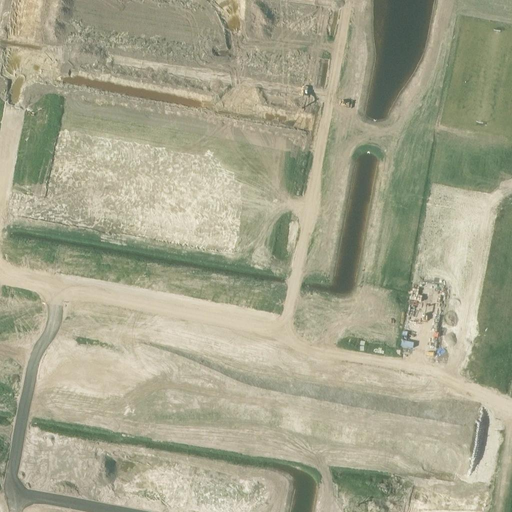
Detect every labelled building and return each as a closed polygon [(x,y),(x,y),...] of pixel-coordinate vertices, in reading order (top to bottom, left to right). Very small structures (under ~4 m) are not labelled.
[(102,0),(95,0),(84,63),(113,69),(125,4),(102,0)] [(190,0),(178,0),(171,6),(175,12),(191,0),(190,0)] [(191,0),(175,12),(180,18),(196,6),(191,0)] [(260,0),(260,11),(268,12),(267,26),(307,28),(308,14),(309,14),(309,0),(260,0)] [(196,6),(180,18),(185,24),(200,12),(196,6)] [(200,12),(185,24),(189,30),(205,18),(200,12)] [(205,18),(189,30),(194,36),(210,25),(205,18)] [(210,25),(194,36),(199,43),(214,31),(210,25)] [(214,41),(209,45),(214,51),(218,47),(214,41)] [(283,74),(278,87),(316,103),(328,76),(327,76),(332,62),(294,46),(282,73),(283,74)] [(131,47),(127,68),(184,79),(183,83),(212,88),(218,59),(196,55),(194,62),(188,61),(189,57),(131,47)]
